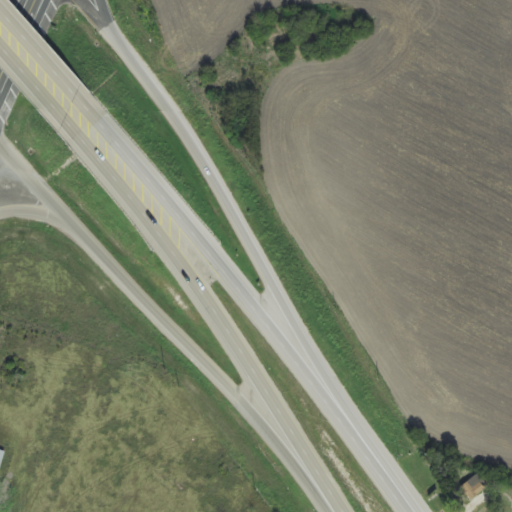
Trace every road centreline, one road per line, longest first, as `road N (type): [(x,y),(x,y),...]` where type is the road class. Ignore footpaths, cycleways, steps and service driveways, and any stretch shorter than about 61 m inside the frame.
road 1 (trunk): [(358,440),(193,138),(82,0)]
road 2 (trunk): [(0,138),(219,374),(328,511)]
road 3 (trunk): [(63,119),(181,258),(339,511)]
road 4 (trunk): [(358,440),(236,281),(74,94)]
